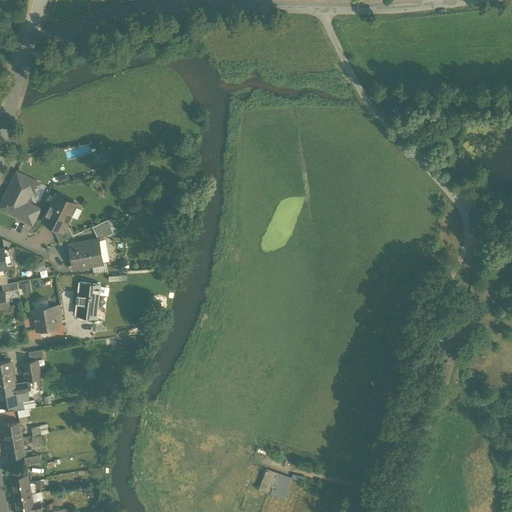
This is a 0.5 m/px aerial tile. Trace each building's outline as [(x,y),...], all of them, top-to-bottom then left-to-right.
[(94,158),(98,165),(114,156),(110,150),(94,158)] [(40,183),(16,171),(0,203),(0,207),(27,221),(33,209),(35,206),(29,203),(31,200),(30,197),(28,196),(32,190),(35,191),(40,183)] [(57,195),(53,203),(50,204),(48,208),(49,211),(48,213),(44,214),(42,218),(44,222),(55,228),(54,230),(59,242),(73,236),(67,224),(76,206),(68,203),(67,199),(57,195)] [(33,209),(27,221),(32,224),(38,212),(33,209)] [(107,219),(92,226),(98,239),(113,232),(107,219)] [(98,239),(69,244),(73,268),(92,264),(103,262),(102,261),(98,240),(98,239)] [(98,240),(102,261),(109,260),(105,239),(98,240)] [(106,262),(103,262),(92,264),(94,272),(108,271),(106,262)] [(17,281),(2,284),(3,291),(4,292),(18,289),(17,281)] [(101,284),(80,281),(76,314),(97,317),(101,284)] [(29,282),(22,283),(23,290),(30,289),(29,282)] [(18,289),(4,292),(6,305),(9,304),(8,299),(20,297),(18,289)] [(33,302),(34,309),(48,306),(47,299),(33,302)] [(48,306),(34,309),(36,318),(38,329),(57,326),(56,319),(54,305),(48,306)] [(60,305),(54,305),(56,319),(62,318),(60,305)] [(454,319),(437,313),(430,331),(447,338),(454,319)] [(120,335),(122,347),(138,345),(136,333),(120,335)] [(42,349),(28,351),(30,358),(43,356),(42,349)] [(485,358),(472,353),(467,364),(480,369),(485,358)] [(37,359),(23,362),(26,380),(27,380),(41,378),(40,373),(37,359)] [(446,362),(433,359),(427,387),(440,390),(446,362)] [(10,360),(0,361),(0,384),(14,382),(10,360)] [(446,362),(440,390),(444,391),(450,363),(446,362)] [(14,382),(0,384),(0,406),(11,404),(17,403),(16,392),(28,390),(27,380),(26,380),(14,382)] [(33,400),(22,402),(23,409),(28,408),(35,407),(33,400)] [(23,409),(22,402),(17,403),(11,404),(12,411),(17,410),(23,409)] [(23,409),(17,410),(19,417),(29,415),(28,408),(23,409)] [(20,421),(2,424),(5,441),(23,438),(20,421)] [(39,426),(31,428),(32,436),(40,435),(39,426)] [(23,438),(5,441),(8,458),(25,454),(23,438)] [(40,455),(24,458),(25,465),(42,462),(40,455)] [(292,478),(266,469),(259,489),(268,492),(285,498),(292,478)] [(27,474),(11,477),(14,496),(30,493),(27,474)] [(30,493),(14,496),(16,511),(34,511),(42,511),(41,502),(32,504),(30,493)]
